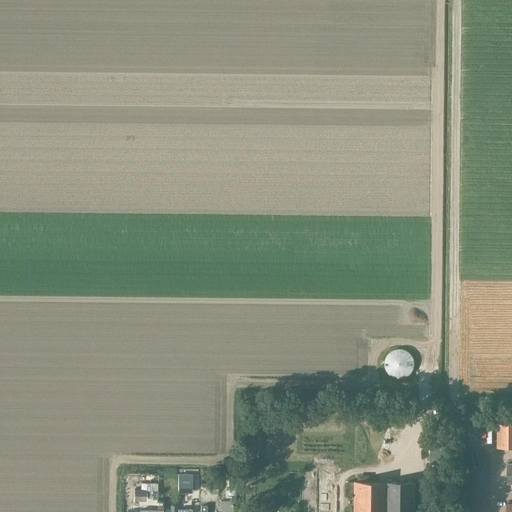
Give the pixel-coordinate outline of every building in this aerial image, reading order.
[(511,423),(497,424),(497,448),(511,448),(511,423)] [(332,511),(333,481),(333,473),(321,473),(321,481),(320,481),(319,511),(332,511)] [(192,487),(192,474),(178,474),(178,487),(192,487)] [(390,481),(390,482),(389,511),(414,511),(415,481),(390,481)] [(389,511),(390,482),(355,482),(354,511),(389,511)] [(134,501),(146,501),(147,489),(134,488),(134,501)]
